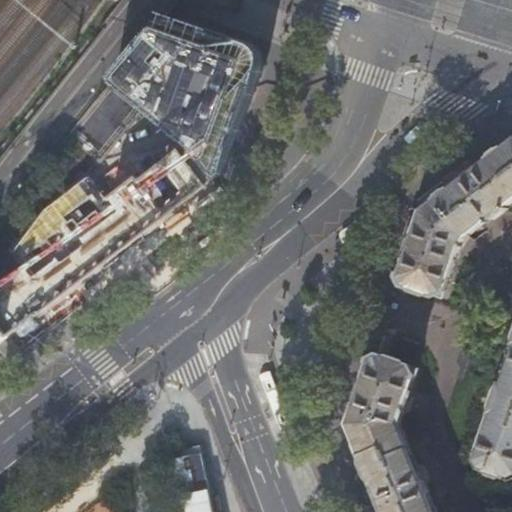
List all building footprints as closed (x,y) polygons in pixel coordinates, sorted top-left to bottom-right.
[(218,175),(220,177),(224,174),(262,72),(258,58),(254,45),(166,15),(115,78),(200,149),(218,173),(218,175)] [(116,82),(73,129),(104,157),(149,109),(116,82)] [(411,294),(426,299),(428,293),(443,298),(461,245),(468,236),(511,202),(511,141),(423,210),(398,282),(413,288),(411,294)] [(0,323),(10,336),(38,315),(39,316),(85,281),(104,266),(106,268),(126,253),(146,238),(144,236),(185,204),(213,183),(218,173),(200,149),(190,149),(186,152),(185,151),(143,181),(140,177),(104,203),(101,200),(97,200),(83,211),(82,215),(84,218),(49,246),(52,250),(0,288),(0,323)] [(362,219),(364,225),(364,226),(366,225),(380,213),(381,212),(381,211),(381,210),(379,205),(378,205),(377,205),(376,206),(375,207),(373,209),(369,212),(363,216),(362,217),(362,218),(362,219)] [(347,239),(348,239),(363,227),(364,226),(364,225),(362,219),(361,218),(360,218),(360,219),(359,220),(357,221),(355,223),(350,227),(347,229),(345,231),(344,233),(345,235),(347,239)] [(0,343),(10,336),(0,323),(0,343)] [(385,511),(437,511),(401,421),(419,368),(374,352),(349,424),(380,499),(385,511)] [(40,362),(38,357),(37,354),(36,354),(35,355),(32,358),(29,360),(26,362),(25,364),(24,366),(25,369),(27,374),(28,374),(31,371),(34,369),(39,366),(40,364),(40,362)] [(481,468),(511,479),(511,478),(511,356),(477,459),(481,468)] [(303,396),(302,392),(299,384),(298,381),(296,380),(294,380),(287,381),(286,381),(286,382),(287,383),(288,385),(291,391),(292,398),(294,400),(295,401),(297,401),(301,400),(304,400),(305,400),(305,399),(303,396)]
